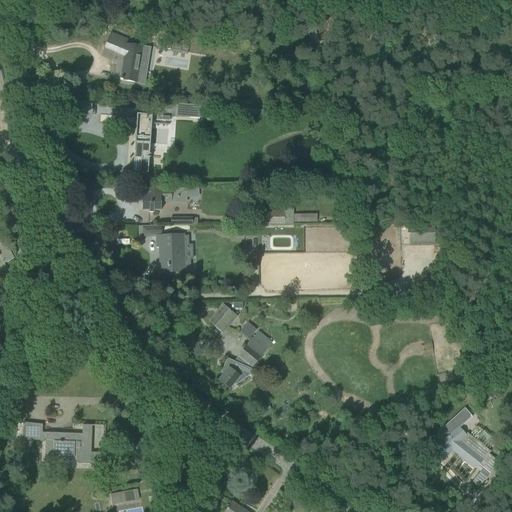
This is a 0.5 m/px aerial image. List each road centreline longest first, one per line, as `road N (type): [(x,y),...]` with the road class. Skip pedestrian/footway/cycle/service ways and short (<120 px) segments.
road 1 (tertiary): [(365,511),(176,390),(145,358),(27,166),(0,95)]
road 2 (track): [(0,140),(14,134),(18,257),(0,373)]
